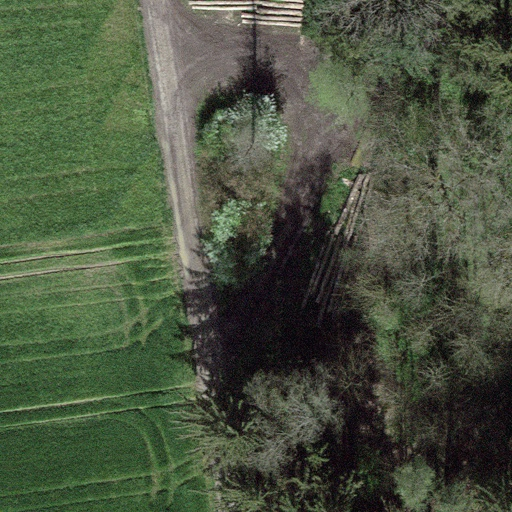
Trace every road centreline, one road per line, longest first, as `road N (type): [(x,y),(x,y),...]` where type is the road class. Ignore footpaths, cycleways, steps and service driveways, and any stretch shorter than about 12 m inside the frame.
road 1 (track): [(243,511),(162,0)]
road 2 (track): [(175,80),(391,0)]
